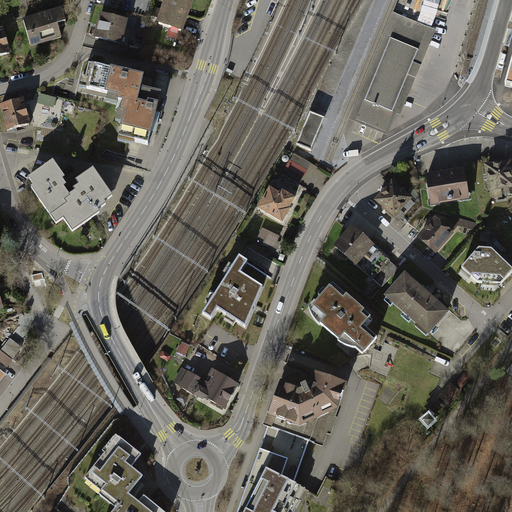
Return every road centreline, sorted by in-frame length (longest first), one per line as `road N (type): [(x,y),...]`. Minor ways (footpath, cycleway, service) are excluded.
road 1 (tertiary): [(226,0),(175,154),(101,280)]
road 2 (tertiary): [(217,455),(242,422),(299,263),(339,188)]
road 3 (track): [(511,341),(381,511)]
road 4 (residential): [(339,188),(490,321)]
road 5 (tertiary): [(101,280),(104,323),(180,451)]
road 6 (residential): [(0,174),(33,245),(101,280)]
road 7 (tertiary): [(339,188),(470,106)]
road 8 (residential): [(0,408),(46,343),(31,285)]
road 9 (residential): [(0,85),(60,63),(88,0)]
